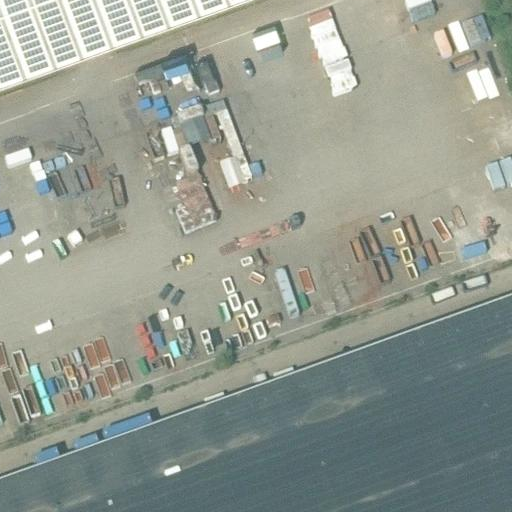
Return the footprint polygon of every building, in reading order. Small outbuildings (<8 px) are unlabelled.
[(0,0),(0,68),(188,0),(0,0)] [(257,47),(235,55),(239,65),(261,56),(257,47)] [(248,84),(270,76),(266,66),(244,74),(248,84)] [(5,109),(8,120),(27,115),(24,104),(5,109)] [(31,124),(0,133),(0,147),(15,143),(16,148),(37,142),(31,124)] [(176,168),(182,201),(207,196),(201,163),(176,168)] [(118,181),(96,187),(102,206),(123,200),(118,181)] [(0,511),(511,511),(511,306),(0,489),(0,511)]
